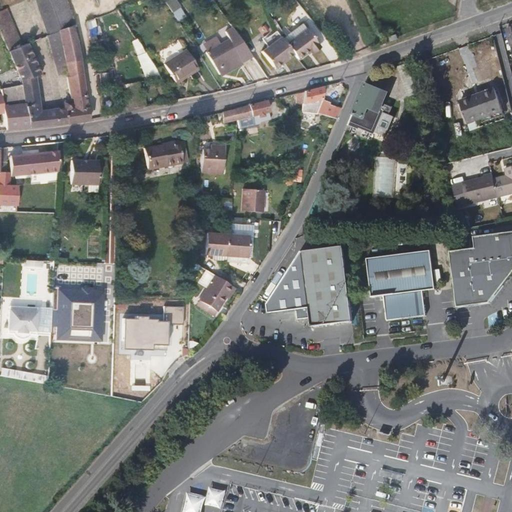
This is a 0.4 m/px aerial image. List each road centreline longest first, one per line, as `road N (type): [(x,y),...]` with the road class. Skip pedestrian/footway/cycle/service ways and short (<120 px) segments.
road 1 (residential): [(0,140),(175,113),(358,65)]
road 2 (unclassified): [(358,65),(294,228),(226,339)]
road 3 (unclassified): [(226,339),(199,355),(56,511)]
road 4 (unclassified): [(75,511),(223,352),(226,339)]
road 5 (unclassified): [(368,359),(371,402),(382,414),(453,397),(486,405)]
road 6 (unclassified): [(226,339),(310,364),(368,359)]
road 7 (residential): [(358,65),(472,22)]
